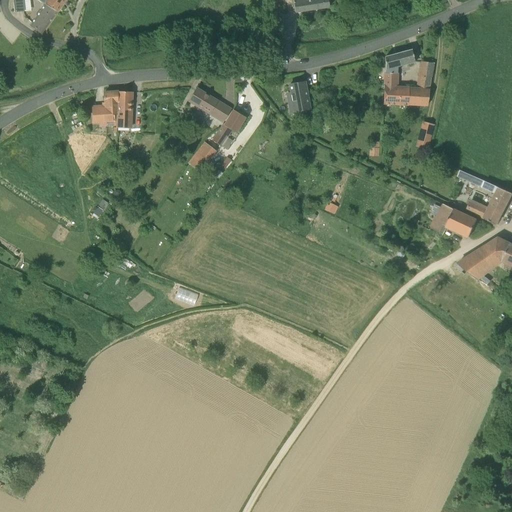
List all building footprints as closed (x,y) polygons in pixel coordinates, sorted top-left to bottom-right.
[(12,0),(14,12),(24,11),(22,0),(12,0)] [(56,12),(64,0),(47,0),(46,3),(45,3),(45,4),(56,12)] [(293,0),(294,10),(329,5),(327,0),(293,0)] [(56,12),(45,4),(30,24),(42,33),(56,12)] [(397,73),(397,67),(415,63),(411,49),(385,56),(385,69),(384,86),(397,87),(398,73),(397,73)] [(430,88),(433,63),(421,61),(417,88),(430,88)] [(289,85),(291,93),(285,95),(288,113),(300,111),(301,120),(310,118),(308,110),(309,109),(304,82),(289,85)] [(430,88),(417,88),(397,87),(384,86),(383,103),(427,105),(430,88)] [(215,114),(221,103),(196,89),(190,100),(215,114)] [(94,123),(114,120),(114,114),(116,114),(116,107),(118,91),(104,93),(105,103),(105,105),(104,105),(104,108),(92,109),(94,123)] [(130,128),(131,92),(118,91),(116,107),(116,114),(116,128),(117,128),(117,133),(121,134),(121,128),(130,128)] [(244,117),(232,111),(220,131),(227,135),(231,129),(235,132),(244,117)] [(427,148),(433,122),(422,119),(415,145),(427,148)] [(220,145),(227,135),(220,131),(219,130),(213,140),(211,139),(207,145),(215,151),(219,145),(220,145)] [(187,163),(199,172),(215,152),(215,151),(207,145),(203,142),(187,163)] [(369,148),(369,156),(378,157),(379,148),(369,148)] [(226,168),(231,160),(227,157),(221,165),(226,168)] [(460,170),(457,177),(482,187),(484,181),(460,170)] [(497,187),(484,181),(482,187),(495,193),(497,187)] [(496,224),(506,204),(508,199),(511,193),(497,187),(495,193),(492,198),(488,207),(471,199),(466,210),(484,219),(484,218),(496,224)] [(328,202),(326,210),(336,213),(338,204),(328,202)] [(469,236),(477,220),(443,204),(433,226),(432,228),(444,233),(447,226),(469,236)] [(509,243),(498,238),(458,263),(479,280),(502,262),(511,266),(511,244),(509,243)] [(461,272),(464,269),(458,263),(455,267),(461,272)]
